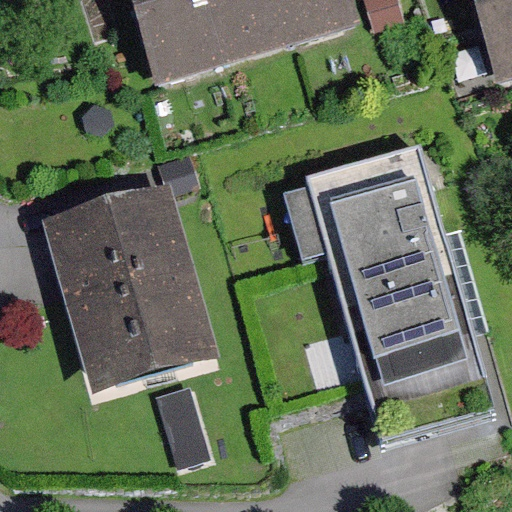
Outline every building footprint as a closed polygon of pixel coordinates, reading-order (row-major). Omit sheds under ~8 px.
[(137,0),(167,100),(369,40),(357,0),(137,0)] [(511,0),(482,0),(511,93),(511,0)] [(511,413),(437,160),(320,194),(400,462),(511,428),(511,413)] [(180,202),(57,239),(62,254),(111,417),(234,380),(180,202)] [(182,454),(211,449),(204,409),(175,414),(182,454)]
